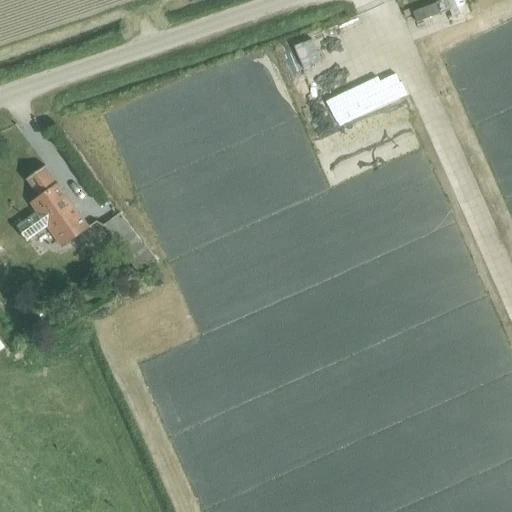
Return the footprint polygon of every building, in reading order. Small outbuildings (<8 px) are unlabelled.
[(465,5),(462,0),(435,0),(413,10),(420,25),(465,5)] [(305,68),(324,60),(314,38),(295,46),(305,68)] [(28,180),(40,197),(31,203),(37,212),(18,226),(17,225),(16,226),(27,241),(28,241),(27,240),(47,226),(61,247),(89,229),(58,184),(57,185),(45,167),(46,167),(46,166),(26,179),(27,180),(28,180)] [(138,274),(140,276),(158,264),(157,262),(143,244),(142,245),(119,214),(103,226),(138,274)] [(9,261),(0,265),(0,288),(18,279),(9,261)] [(6,378),(0,408),(0,410),(14,414),(20,381),(6,378)]
